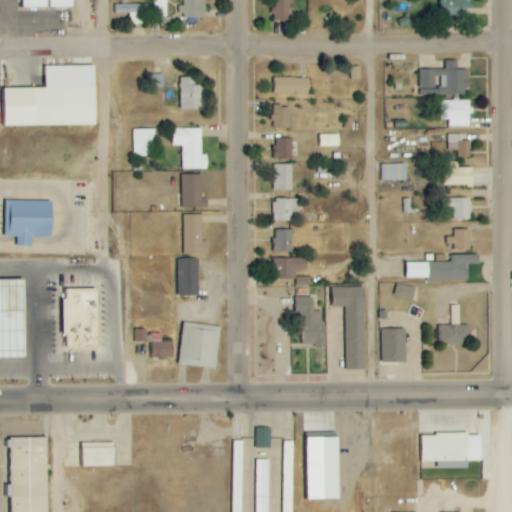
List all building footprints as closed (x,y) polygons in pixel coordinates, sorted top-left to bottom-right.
[(166,0),(152,0),(152,17),(166,17),(166,0)] [(204,0),(180,0),(181,2),(180,2),(180,18),(204,18),(204,0)] [(273,0),(273,20),(291,21),(291,0),(273,0)] [(470,0),(440,0),(441,13),(471,11),(470,0)] [(148,4),(114,5),(114,14),(148,13),(148,4)] [(4,126),(95,125),(95,66),(44,66),(44,88),(4,88),(4,126)] [(360,67),(351,67),(350,79),(360,80),(360,67)] [(202,109),(202,86),(191,86),(191,77),(180,77),(180,109),(202,109)] [(273,95),(309,94),(309,78),(273,79),(273,95)] [(470,127),(470,101),(441,100),(440,120),(448,120),(447,126),(470,127)] [(289,108),(272,108),(272,129),(289,128),(289,108)] [(182,169),(207,169),(207,155),(201,155),(201,128),(172,129),(172,146),(182,146),(182,169)] [(154,130),(133,130),(133,157),(155,156),(154,130)] [(319,147),(339,147),(339,135),(318,135),(319,147)] [(470,142),(457,141),(457,135),(448,135),(447,154),(457,154),(457,158),(470,158),(470,142)] [(292,160),(292,139),(275,138),(275,159),(292,160)] [(458,163),(443,162),(443,186),(473,186),(473,168),(458,167),(458,163)] [(292,190),(292,164),(273,164),(273,190),(292,190)] [(406,164),(379,165),(379,181),(406,181),(406,164)] [(182,208),(207,208),(207,199),(202,199),(201,175),(181,175),(182,208)] [(443,199),(443,208),(452,208),(453,220),(471,219),(470,198),(443,199)] [(297,221),(297,199),(272,200),(273,221),(297,221)] [(52,202),(5,201),(4,237),(16,238),(16,246),(32,246),(32,237),(51,238),(52,202)] [(183,255),(207,255),(208,241),(202,241),(202,215),(183,215),(183,255)] [(470,229),(453,230),(453,237),(447,237),(447,245),(454,244),(454,250),(470,250),(470,229)] [(292,253),(292,231),(274,230),(274,252),(292,253)] [(468,280),(468,264),(478,264),(478,255),(451,255),(451,262),(406,262),(406,280),(468,280)] [(178,296),(198,296),(198,258),(177,259),(178,296)] [(306,258),(272,259),(273,280),(296,279),(295,270),(306,270),(306,258)] [(295,286),(311,285),(311,277),(295,278),(295,286)] [(25,280),(0,280),(0,358),(26,358),(25,280)] [(413,299),(415,288),(396,284),(394,296),(413,299)] [(366,370),(364,287),(333,288),(333,307),(345,307),(346,370),(366,370)] [(65,347),(98,347),(97,289),(64,289),(65,347)] [(312,297),(295,297),(295,314),(301,314),(301,346),(325,346),(324,311),(313,311),(312,297)] [(451,324),(459,323),(458,309),(450,309),(451,324)] [(216,369),(220,327),(182,323),(178,365),(216,369)] [(438,325),(438,345),(468,346),(469,326),(438,325)] [(135,343),(146,342),(146,329),(135,330),(135,343)] [(406,363),(406,330),(382,329),(381,363),(406,363)] [(152,358),(174,358),(173,341),(161,342),(161,333),(152,334),(152,358)] [(270,449),(271,428),(256,428),(256,449),(270,449)] [(420,463),(446,463),(446,466),(467,466),(467,462),(481,462),(481,435),(420,435),(420,463)] [(11,511),(48,511),(47,438),(10,439),(10,487),(6,487),(6,497),(11,497),(11,511)] [(339,499),(338,438),(307,439),(308,500),(339,499)] [(242,508),(243,441),(234,441),(232,508),(242,508)] [(292,511),(294,442),(284,441),(282,511),(292,511)] [(115,467),(114,443),(82,444),(82,467),(115,467)] [(269,511),(270,460),(256,460),(256,511),(269,511)]
